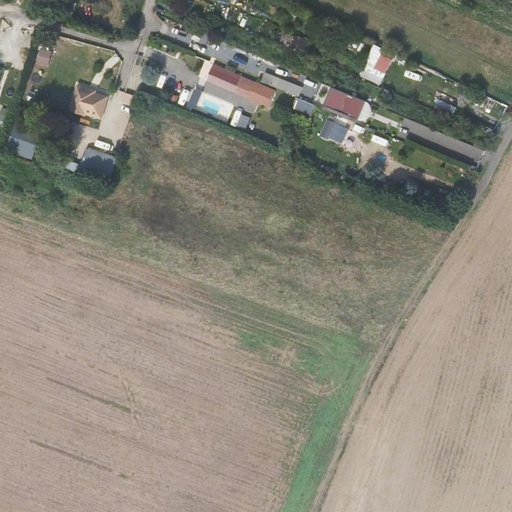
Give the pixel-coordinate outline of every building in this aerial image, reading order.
[(67,0),(62,0),(61,6),(74,9),(76,2),(67,0)] [(278,41),(306,51),(310,40),(282,30),(278,41)] [(28,35),(24,48),(31,50),(35,37),(28,35)] [(51,66),(53,50),(40,48),(38,64),(51,66)] [(376,49),(363,77),(382,85),(395,57),(376,49)] [(214,63),(207,81),(270,107),(278,89),(214,63)] [(301,97),(305,86),(266,71),(262,81),(301,97)] [(359,119),(367,101),(332,86),(324,105),(359,119)] [(91,92),(80,88),(72,114),(87,119),(87,117),(103,122),(110,101),(98,97),(90,94),(91,92)] [(298,97),(293,107),(312,115),(316,105),(298,97)] [(440,98),(435,107),(453,116),(457,107),(440,98)] [(351,147),(358,131),(328,118),(321,134),(351,147)] [(6,149),(34,160),(43,135),(16,124),(6,149)] [(446,134),(440,150),(479,165),(485,149),(446,134)] [(90,166),(103,172),(107,162),(95,156),(90,166)]
